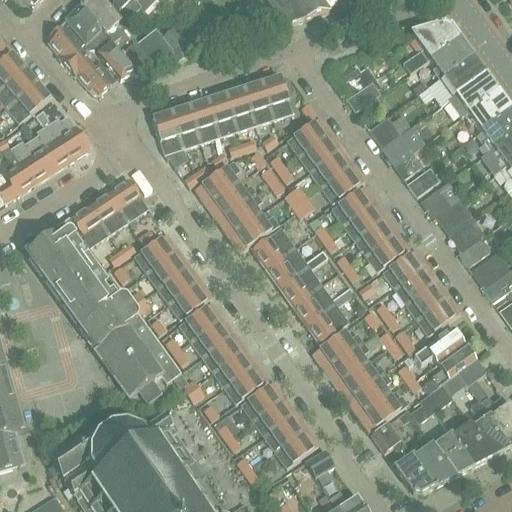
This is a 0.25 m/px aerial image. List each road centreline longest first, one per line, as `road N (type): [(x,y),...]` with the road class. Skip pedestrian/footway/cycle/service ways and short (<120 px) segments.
road 1 (residential): [(378,511),(341,461),(341,444),(133,146)]
road 2 (residential): [(511,356),(295,52)]
road 3 (residential): [(88,121),(295,52)]
road 4 (residential): [(0,237),(133,146)]
road 5 (residential): [(295,52),(443,0)]
